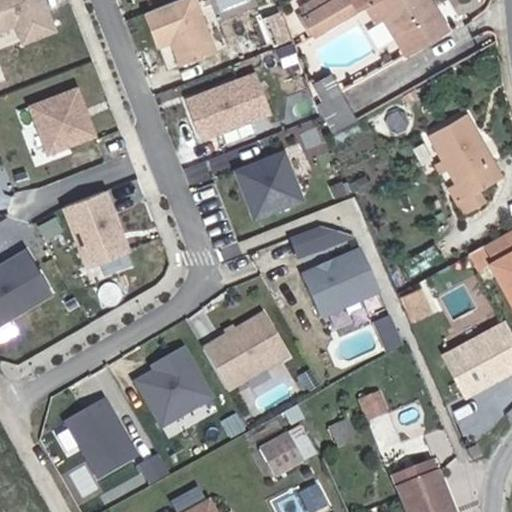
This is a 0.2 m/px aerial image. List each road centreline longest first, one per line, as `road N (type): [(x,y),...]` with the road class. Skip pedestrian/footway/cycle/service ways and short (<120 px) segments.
road 1 (residential): [(101,0),(203,275),(197,293),(5,413)]
road 2 (track): [(0,403),(61,511)]
